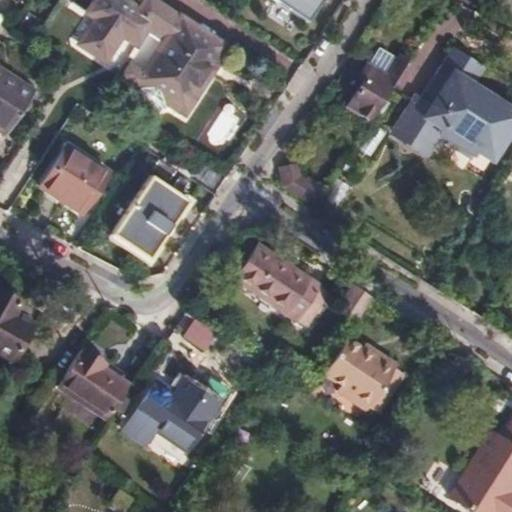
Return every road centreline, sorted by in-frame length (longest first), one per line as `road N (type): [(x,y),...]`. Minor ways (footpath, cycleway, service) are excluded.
road 1 (residential): [(236,204),(511,362)]
road 2 (residential): [(0,229),(146,305),(174,293),(236,204)]
road 3 (residential): [(236,204),(321,81),(363,0)]
